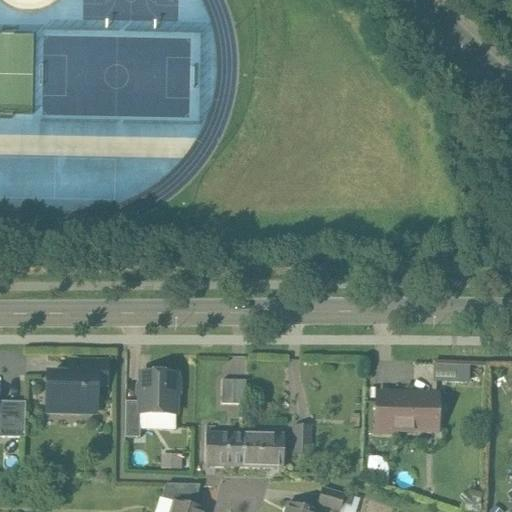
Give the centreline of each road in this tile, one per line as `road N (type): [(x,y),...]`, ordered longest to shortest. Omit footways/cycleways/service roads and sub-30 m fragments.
road 1 (tertiary): [(511,309),(0,310)]
road 2 (residential): [(511,93),(425,0)]
